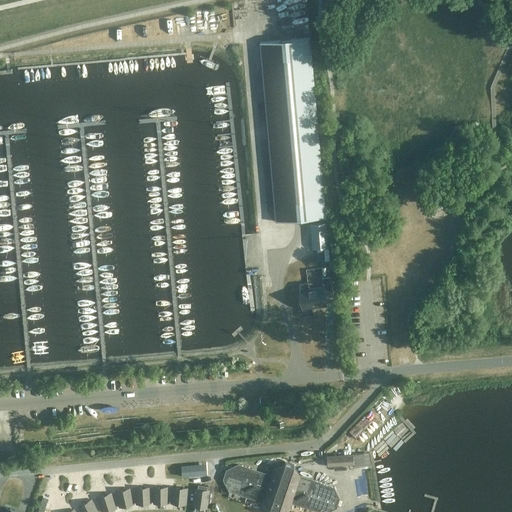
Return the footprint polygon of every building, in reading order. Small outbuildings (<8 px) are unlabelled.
[(265,102),(276,221),(325,217),(315,97),(309,37),(260,41),(265,102)] [(440,203),(435,204),(434,199),(428,200),(430,210),(441,207),(440,203)] [(312,224),(314,248),(328,247),(326,223),(312,224)] [(333,297),(331,276),(321,277),(322,286),(322,287),(308,289),(307,283),(299,284),(302,309),(302,313),(303,313),(302,309),(302,308),(325,305),(324,298),(325,298),(332,297),(332,298),(333,297)] [(353,463),(363,462),(362,454),(353,454),(352,454),(326,456),(327,466),(353,464),(353,463)] [(181,476),(206,474),(205,463),(180,465),(181,476)] [(299,477),(293,466),(285,463),(273,469),(271,476),(238,465),(227,470),(224,479),(229,490),(263,501),(268,511),(283,511),(288,509),(291,501),(323,511),(324,511),(335,507),(338,498),(333,487),(299,477)] [(360,476),(361,486),(368,485),(367,475),(360,476)] [(31,482),(19,484),(20,493),(29,492),(33,492),(31,482)] [(198,484),(197,489),(195,488),(192,506),(194,506),(194,511),(201,511),(203,511),(204,508),(207,508),(209,490),(207,490),(208,486),(198,484)] [(136,504),(151,503),(150,487),(135,488),(136,504)] [(153,503),(168,503),(168,487),(153,487),(153,503)] [(186,504),(187,488),(172,487),(171,503),(186,504)] [(119,507),(133,504),(130,488),(115,492),(119,507)] [(101,511),(103,511),(116,508),(111,493),(97,497),(101,511)] [(80,511),(97,511),(91,499),(78,506),(80,511)]
